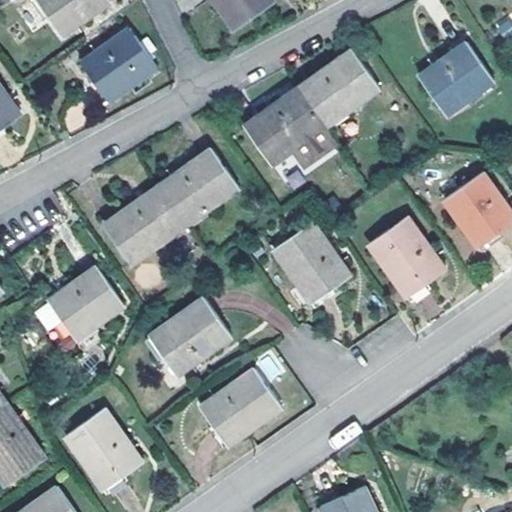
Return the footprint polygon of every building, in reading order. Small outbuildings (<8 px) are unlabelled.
[(40,0),(63,33),(109,0),(40,0)] [(272,0),(216,0),(236,29),(274,2),(272,0)] [(131,27),(83,61),(109,99),(157,65),(131,27)] [(420,76),(446,114),(495,79),(468,40),(420,76)] [(354,48),(300,86),(326,124),(380,86),(354,48)] [(0,85),(0,129),(20,115),(0,85)] [(272,163),(292,149),(303,165),(338,140),(326,124),(300,86),(245,125),(272,163)] [(241,186),(214,147),(158,186),(185,225),(241,186)] [(290,156),(275,168),(291,188),(306,177),(290,156)] [(445,197),(479,246),(511,222),(511,212),(483,170),(445,197)] [(185,225),(158,186),(105,223),(132,262),(185,225)] [(370,241),(408,295),(446,269),(408,214),(370,241)] [(276,247),(314,302),(352,275),(313,220),(276,247)] [(50,300),(76,338),(95,325),(125,302),(99,265),(50,300)] [(163,350),(179,373),(233,334),(206,295),(152,334),(163,350)] [(95,325),(76,338),(82,345),(100,331),(95,325)] [(163,350),(152,334),(144,340),(155,355),(163,350)] [(275,355),(259,362),(267,380),(282,373),(275,355)] [(202,407),(228,444),(283,405),(257,367),(202,407)] [(0,408),(8,403),(0,390),(0,408)] [(0,472),(8,484),(46,458),(8,403),(0,408),(0,472)] [(68,434),(105,487),(143,461),(105,405),(68,434)] [(20,511),(78,511),(60,485),(20,511)] [(377,511),(365,485),(322,504),(325,511),(377,511)]
